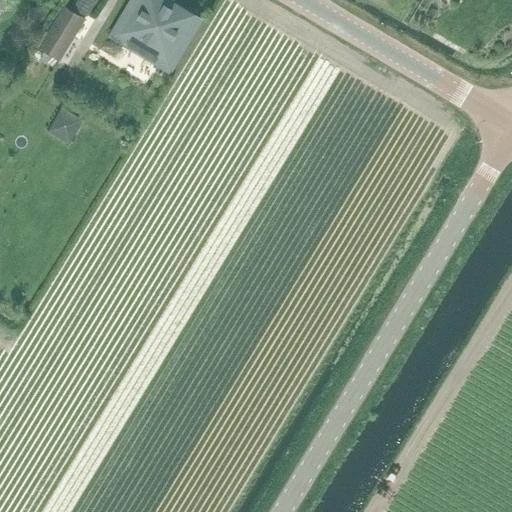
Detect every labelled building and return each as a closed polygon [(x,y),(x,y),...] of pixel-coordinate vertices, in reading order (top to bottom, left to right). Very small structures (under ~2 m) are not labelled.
[(87,15),(96,0),(79,0),(74,7),(87,15)] [(169,10),(160,5),(162,0),(161,0),(141,0),(122,34),(168,61),(195,15),(173,2),(169,10)] [(86,19),(65,6),(39,47),(60,60),(86,19)] [(34,9),(33,20),(44,21),(45,10),(34,9)] [(62,107),(48,131),(69,143),(83,119),(62,107)]
